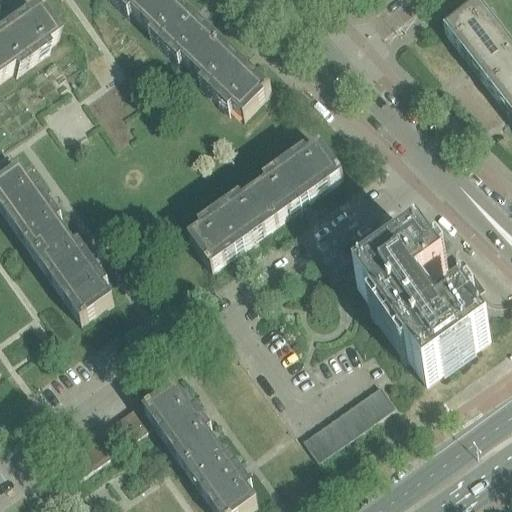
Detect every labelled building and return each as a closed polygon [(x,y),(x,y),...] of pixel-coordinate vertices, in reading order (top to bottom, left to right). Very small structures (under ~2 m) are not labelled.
[(144,30),(170,2),(168,0),(104,0),(111,6),(129,23),(133,20),(144,30)] [(511,80),(511,53),(509,49),(480,12),(485,8),(478,0),(476,0),(460,13),(467,21),(446,38),(491,96),(511,80)] [(193,77),(219,49),(170,2),(144,30),(154,40),(151,44),(180,72),(183,68),(193,77)] [(16,81),(48,57),(45,53),(58,44),(41,20),(41,19),(38,15),(37,15),(35,12),(34,12),(35,13),(0,37),(0,84),(1,85),(13,76),(16,81)] [(269,101),(272,98),(271,98),(219,49),(193,77),(205,89),(201,92),(230,120),(233,116),(245,127),(266,105),(270,101),(269,101)] [(511,80),(491,96),(511,123),(511,80)] [(278,232),(343,186),(344,186),(342,182),(339,178),(321,153),(308,162),(305,158),(285,173),(265,187),(268,191),(255,200),(278,232)] [(63,228),(46,203),(34,187),(30,190),(21,177),(0,191),(0,214),(36,265),(68,243),(59,231),(63,228)] [(213,277),(278,232),(255,200),(243,208),(240,204),(220,219),(200,233),(203,237),(190,246),(207,271),(210,276),(211,276),(213,279),(214,278),(213,277)] [(109,293),(92,268),(80,252),(76,255),(68,243),(36,265),(82,330),(81,331),(82,331),(85,329),(85,330),(90,326),(114,308),(105,296),(109,293)] [(490,346),(469,316),(470,316),(468,313),(472,310),(468,305),(476,299),(461,278),(461,277),(453,283),(449,278),(445,281),(443,278),(442,278),(421,249),(358,293),(427,391),(490,346)] [(396,414),(381,392),(371,399),(386,421),(396,414)] [(213,439),(199,420),(190,406),(186,409),(177,396),(152,414),(152,413),(147,416),(148,417),(144,419),(155,433),(185,476),(217,453),(209,442),(213,439)] [(386,421),(371,399),(361,406),(376,428),(386,421)] [(376,428),(361,406),(352,413),(367,434),(376,428)] [(155,433),(144,419),(139,412),(129,419),(144,440),(155,433)] [(367,434),(352,413),(342,420),(357,441),(367,434)] [(144,440),(129,419),(119,426),(134,447),(144,440)] [(357,441),(342,420),(333,426),(348,447),(357,441)] [(134,447),(119,426),(110,433),(124,454),(134,447)] [(348,447),(333,426),(323,433),(338,455),(348,447)] [(124,454),(110,433),(100,440),(115,461),(124,454)] [(338,455),(323,433),(314,440),(328,461),(338,455)] [(115,461),(100,440),(89,447),(104,469),(115,461)] [(328,461),(314,440),(304,447),(319,468),(328,461)] [(104,469),(89,447),(79,454),(81,457),(66,467),(79,486),(104,469)] [(253,495),(241,478),(230,463),(226,466),(217,453),(185,476),(211,511),(256,511),(258,511),(249,498),(253,495)] [(130,502),(150,488),(141,476),(122,490),(130,502)]
